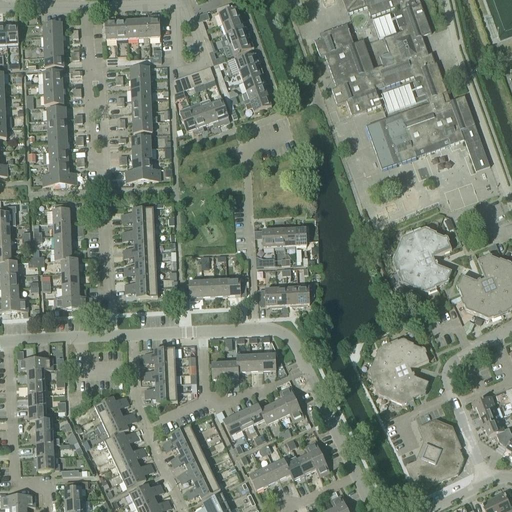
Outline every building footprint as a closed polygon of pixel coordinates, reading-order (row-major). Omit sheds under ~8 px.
[(319,36),(321,40),(314,43),(320,58),(324,57),(336,89),(331,91),(337,106),(346,103),(351,117),(381,106),(374,87),(383,84),(385,89),(413,79),(415,83),(413,84),(418,99),(425,97),(428,105),(365,128),(381,172),(464,142),(475,173),(490,168),(464,98),(450,103),(436,65),(435,65),(431,55),(428,57),(421,38),(431,35),(418,0),(341,0),(347,16),(367,9),(370,18),(399,8),(400,12),(393,15),(398,30),(401,29),(402,33),(383,40),(389,55),(379,59),(382,67),(373,70),(363,42),(353,45),(346,26),(319,36)] [(222,27),(240,21),(236,10),(231,12),(229,6),(216,11),(222,27)] [(195,18),(197,24),(201,35),(206,33),(202,22),(209,20),(207,14),(195,18)] [(390,16),(372,23),(379,41),(396,35),(390,16)] [(159,18),(148,18),(148,22),(149,41),(160,40),(159,22),(159,21),(159,18)] [(115,19),(104,20),(104,24),(105,43),(116,42),(115,24),(115,19)] [(226,37),(244,31),(243,30),(240,21),(222,27),(226,37)] [(137,22),(126,23),(127,42),(138,41),(137,22)] [(144,22),(137,22),(138,41),(143,41),(143,46),(144,46),(149,46),(149,41),(148,22),(144,22)] [(126,23),(115,24),(116,42),(127,42),(126,23)] [(43,38),(62,37),(62,26),(43,27),(43,38)] [(5,29),(6,47),(18,47),(17,28),(5,29)] [(230,47),(250,40),(246,29),(243,30),(244,31),(226,37),(230,47)] [(62,37),(43,38),(44,49),(63,48),(62,37)] [(233,57),(251,51),(254,50),(250,40),(230,47),(233,57)] [(209,43),(205,45),(209,55),(213,53),(209,43)] [(63,48),(44,49),(44,60),(63,59),(63,48)] [(234,60),(228,63),(233,76),(239,74),(259,66),(256,56),(235,63),(234,60)] [(213,68),(224,64),(222,58),(211,62),(213,68)] [(63,59),(44,60),(45,71),(64,70),(63,59)] [(259,66),(239,74),(243,84),(263,76),(259,66)] [(210,69),(204,71),(208,83),(214,81),(210,69)] [(131,82),(150,81),(149,70),(130,71),(131,82)] [(204,71),(199,73),(203,85),(204,85),(208,83),(204,71)] [(199,73),(191,76),(195,88),(203,85),(199,73)] [(44,85),(62,85),(61,74),(43,75),(44,85)] [(191,76),(186,77),(190,90),(192,89),(195,88),(191,76)] [(263,76),(243,84),(246,94),(264,87),(267,86),(263,76)] [(186,77),(178,80),(183,92),(190,90),(186,77)] [(178,80),(173,82),(174,96),(183,92),(178,80)] [(131,92),(150,92),(150,81),(131,82),(131,92)] [(62,85),(44,85),(44,96),(62,95),(62,85)] [(388,115),(427,101),(425,97),(418,99),(414,101),(409,86),(381,96),(388,115)] [(249,101),(244,103),(245,106),(247,106),(250,105),(268,98),(264,87),(246,94),(249,101)] [(132,103),(150,102),(150,92),(131,92),(132,103)] [(62,95),(44,96),(45,107),(63,106),(62,95)] [(218,103),(211,106),(217,124),(228,120),(220,97),(216,98),(218,103)] [(250,105),(247,106),(245,106),(247,111),(252,110),(254,115),(272,108),(268,98),(250,105)] [(132,114),(151,113),(150,102),(132,103),(132,114)] [(209,102),(199,105),(201,110),(207,127),(217,124),(211,106),(209,102)] [(201,110),(190,113),(198,135),(204,133),(202,129),(207,127),(201,110)] [(48,122),(66,121),(65,111),(47,111),(48,122)] [(133,125),(151,124),(151,113),(132,114),(133,125)] [(190,113),(180,117),(186,135),(192,133),(193,137),(198,135),(190,113)] [(66,121),(48,122),(48,133),(66,132),(66,121)] [(151,124),(133,125),(133,136),(152,135),(151,124)] [(66,132),(48,133),(49,144),(67,143),(66,132)] [(132,151),(151,150),(150,139),(131,140),(132,151)] [(67,143),(49,144),(49,155),(67,154),(67,143)] [(151,150),(132,151),(132,162),(151,161),(151,150)] [(67,154),(49,155),(50,165),(68,164),(67,154)] [(151,161),(132,162),(133,172),(143,172),(152,172),(151,161)] [(68,164),(50,165),(50,176),(59,176),(68,175),(68,164)] [(143,183),(143,172),(133,172),(125,173),(126,184),(143,183)] [(143,172),(143,183),(160,182),(160,172),(152,172),(143,172)] [(59,176),(59,187),(76,187),(76,175),(68,175),(59,176)] [(59,187),(59,176),(50,176),(41,177),(42,188),(59,187)] [(55,212),(53,213),(53,221),(53,226),(70,225),(69,220),(69,206),(55,207),(55,212)] [(0,228),(6,228),(9,228),(9,215),(6,215),(6,209),(0,209),(0,228)] [(121,221),(153,219),(153,210),(132,211),(132,216),(121,217),(121,221)] [(133,229),(154,228),(153,219),(121,221),(122,226),(133,225),(133,229)] [(70,225),(53,226),(54,235),(54,238),(70,238),(70,234),(70,225)] [(6,228),(0,228),(0,240),(10,240),(10,238),(9,228),(6,228)] [(122,239),(154,237),(154,228),(133,229),(133,234),(122,234),(122,239)] [(294,229),(295,248),(306,247),(305,230),(301,230),(299,228),(294,229)] [(273,230),(274,249),(284,248),(284,231),(279,231),(278,229),(273,230)] [(284,231),(284,248),(295,248),(294,229),(290,229),(287,231),(284,231)] [(274,249),(273,230),(268,230),(266,232),(262,232),(263,249),(274,249)] [(433,259),(451,252),(448,244),(444,245),(442,243),(444,239),(436,236),(436,235),(425,230),(420,232),(421,233),(406,239),(406,238),(402,239),(392,262),(394,267),(395,266),(401,281),(400,281),(402,285),(425,295),(429,293),(428,292),(447,284),(452,274),(437,267),(437,266),(436,263),(435,264),(433,259)] [(133,247),(155,246),(154,237),(122,239),(122,243),(133,243),(133,247)] [(70,238),(54,238),(54,249),(54,250),(71,250),(71,248),(70,238)] [(10,240),(0,240),(0,253),(10,253),(10,252),(10,240)] [(123,256),(155,255),(155,246),(133,247),(134,251),(123,252),(123,256)] [(71,250),(54,250),(55,263),(61,263),(71,262),(71,250)] [(10,253),(0,253),(0,266),(1,266),(11,266),(11,265),(10,253)] [(134,265),(155,264),(155,255),(123,256),(123,261),(134,260),(134,265)] [(511,311),(511,310),(511,270),(511,271),(511,270),(511,267),(511,265),(500,261),(499,262),(491,258),(490,262),(486,263),(484,259),(477,262),(485,281),(481,282),(480,281),(477,282),(477,283),(462,277),(457,289),(465,307),(464,308),(465,312),(489,321),(492,319),(492,318),(507,312),(507,313),(511,311)] [(71,262),(61,263),(61,266),(62,275),(78,274),(78,262),(71,262)] [(124,274),(156,273),(155,264),(134,265),(135,269),(124,269),(124,274)] [(11,266),(1,266),(1,278),(17,278),(17,265),(11,265),(11,266)] [(135,282),(156,281),(156,273),(124,274),(124,278),(135,278),(135,282)] [(78,274),(62,275),(62,276),(62,288),(79,287),(78,274)] [(17,278),(1,278),(2,291),(18,290),(17,278)] [(125,292),(157,290),(156,281),(135,282),(135,286),(124,287),(125,292)] [(214,283),(215,300),(230,299),(230,282),(214,283)] [(230,282),(230,299),(240,298),(246,298),(246,284),(240,284),(240,282),(230,282)] [(198,284),(199,300),(215,300),(214,283),(198,284)] [(199,300),(198,284),(189,284),(189,286),(183,287),(183,300),(190,300),(190,301),(199,300)] [(79,287),(62,288),(63,300),(71,300),(79,299),(79,287)] [(314,289),(308,289),(297,290),(298,309),(303,309),(305,307),(309,306),(309,299),(314,299),(314,289)] [(18,290),(2,291),(2,303),(10,303),(19,302),(18,290)] [(157,290),(125,292),(125,296),(136,295),(136,300),(157,299),(157,290)] [(276,291),(277,310),(281,310),(283,308),(287,307),(287,290),(276,291)] [(287,290),(287,307),(291,307),(294,309),(298,309),(297,290),(287,290)] [(277,310),(276,291),(265,291),(265,292),(258,293),(259,308),(265,308),(265,309),(270,308),(272,310),(277,310)] [(79,299),(71,300),(72,311),(89,310),(88,299),(79,299)] [(63,300),(54,301),(55,312),(72,311),(71,300),(63,300)] [(19,302),(10,303),(11,314),(28,313),(27,302),(19,302)] [(2,303),(0,303),(0,314),(11,314),(10,303),(2,303)] [(410,371),(428,363),(425,356),(421,357),(420,354),(421,351),(413,347),(414,346),(402,342),(397,343),(398,344),(383,350),(383,349),(380,351),(369,374),(371,378),(372,378),(378,392),(377,393),(378,396),(402,406),(406,405),(405,404),(423,396),(428,385),(414,379),(414,377),(414,375),(412,376),(410,371)] [(142,362),(175,360),(174,351),(153,352),(153,356),(142,357),(142,362)] [(262,357),(262,373),(275,373),(274,356),(262,357)] [(249,358),(250,374),(262,373),(262,357),(249,358)] [(250,374),(249,358),(237,358),(237,364),(238,375),(250,374)] [(175,360),(142,362),(143,366),(154,366),(154,370),(175,369),(175,360)] [(44,373),(53,373),(52,361),(35,362),(35,373),(44,373)] [(35,373),(35,362),(18,363),(19,374),(27,374),(27,373),(35,373)] [(224,365),(225,381),(238,380),(238,375),(237,364),(224,365)] [(225,381),(224,365),(212,365),(213,382),(225,381)] [(175,369),(154,370),(154,374),(143,374),(143,379),(176,378),(175,369)] [(44,373),(35,373),(27,373),(27,374),(28,386),(44,385),(44,373)] [(176,378),(143,379),(144,384),(154,383),(155,388),(176,386),(176,378)] [(28,398),(45,397),(44,385),(28,386),(28,398)] [(176,386),(155,388),(155,392),(144,392),(144,397),(176,395),(176,386)] [(286,410),(296,405),(289,390),(279,394),(282,402),(286,410)] [(176,395),(144,397),(145,401),(155,401),(156,405),(177,404),(176,395)] [(29,411),(45,410),(45,397),(28,398),(29,411)] [(479,417),(495,410),(491,398),(471,406),(473,412),(476,411),(479,417)] [(98,417),(127,402),(125,399),(115,404),(113,399),(94,409),(98,417)] [(102,425),(121,415),(119,412),(129,407),(127,402),(98,417),(102,425)] [(271,407),(278,422),(289,417),(286,410),(282,402),(271,407)] [(296,405),(286,410),(289,417),(293,425),(303,420),(296,405)] [(245,413),(252,427),(263,422),(259,413),(260,413),(257,407),(245,413)] [(271,407),(260,413),(259,413),(263,422),(266,428),(278,422),(271,407)] [(46,423),(46,422),(45,410),(29,411),(30,424),(35,424),(35,423),(46,423)] [(480,429),(500,421),(495,410),(479,417),(481,422),(478,424),(480,429)] [(234,418),(241,433),(252,427),(245,413),(234,418)] [(105,432),(135,418),(133,415),(123,420),(121,415),(102,425),(105,432)] [(135,418),(105,432),(109,440),(123,434),(123,435),(129,432),(127,428),(137,423),(135,418)] [(241,433),(234,418),(222,423),(229,438),(241,433)] [(500,421),(480,429),(482,434),(485,433),(488,439),(496,436),(499,445),(506,450),(505,452),(511,441),(511,435),(511,434),(509,430),(504,432),(500,421)] [(35,423),(35,424),(36,435),(53,435),(52,422),(46,422),(46,423),(35,423)] [(458,476),(464,462),(449,428),(436,422),(419,429),(426,445),(419,461),(405,468),(411,483),(426,490),(458,476)] [(164,450),(193,436),(189,428),(170,437),(172,441),(162,446),(164,450)] [(283,433),(286,440),(291,438),(288,430),(283,433)] [(107,451),(137,437),(135,434),(125,438),(123,435),(123,434),(109,440),(104,443),(107,451)] [(53,441),(53,435),(36,435),(36,448),(53,447),(57,447),(59,447),(59,441),(53,441)] [(193,436),(164,450),(166,454),(176,449),(178,453),(197,444),(193,436)] [(258,438),(261,445),(266,443),(263,436),(258,438)] [(111,459),(131,450),(129,447),(139,442),(137,437),(107,451),(111,459)] [(288,444),(291,451),(297,449),(293,442),(288,444)] [(197,444),(178,453),(180,457),(169,462),(171,466),(201,452),(197,444)] [(311,464),(322,459),(315,444),(305,449),(308,457),(311,464)] [(36,448),(37,460),(37,461),(54,460),(53,447),(36,448)] [(263,449),(266,456),(271,454),(268,447),(263,449)] [(115,467),(144,453),(142,450),(133,455),(131,450),(111,459),(115,467)] [(201,452),(171,466),(173,470),(183,465),(185,470),(205,460),(201,452)] [(119,475),(138,466),(137,463),(146,458),(144,453),(115,467),(119,475)] [(296,462),(304,478),(315,472),(311,464),(308,457),(296,462)] [(322,459),(311,464),(315,472),(319,479),(329,475),(322,459)] [(37,461),(37,460),(34,460),(34,468),(37,468),(37,473),(59,472),(59,466),(54,466),(54,460),(37,461)] [(205,460),(185,470),(187,473),(177,478),(179,482),(208,468),(205,460)] [(272,467),(279,482),(289,477),(285,468),(286,467),(283,462),(272,467)] [(285,468),(289,477),(292,483),(304,478),(296,462),(286,467),(285,468)] [(123,483),(152,469),(150,466),(140,470),(138,466),(119,475),(123,483)] [(260,473),(267,487),(279,482),(272,467),(260,473)] [(208,468),(179,482),(181,486),(191,481),(193,486),(212,476),(208,468)] [(152,469),(123,483),(127,491),(146,482),(144,478),(154,474),(152,469)] [(267,487),(260,473),(249,478),(256,493),(267,487)] [(212,476),(193,486),(195,489),(185,494),(187,498),(216,484),(212,476)] [(65,504),(81,503),(81,491),(88,491),(88,484),(65,485),(65,491),(64,491),(65,504)] [(216,484),(187,498),(188,502),(198,497),(201,502),(220,493),(216,484)] [(132,504),(162,490),(160,486),(150,491),(148,486),(128,495),(132,504)] [(136,511),(155,503),(154,499),(164,494),(162,490),(132,504),(136,511)] [(209,511),(225,504),(221,496),(202,505),(204,509),(198,511),(209,511)] [(492,502),(496,511),(511,511),(511,504),(508,506),(503,496),(492,502)] [(26,510),(35,510),(34,498),(18,499),(18,510),(26,510)] [(334,511),(346,511),(340,498),(330,503),(334,511)] [(18,510),(18,499),(1,500),(1,511),(5,511),(10,511),(10,510),(18,510)] [(136,511),(156,511),(169,506),(167,502),(157,507),(155,503),(136,511)] [(496,511),(492,502),(480,507),(482,511),(496,511)] [(64,511),(81,511),(81,503),(65,504),(64,511)]
